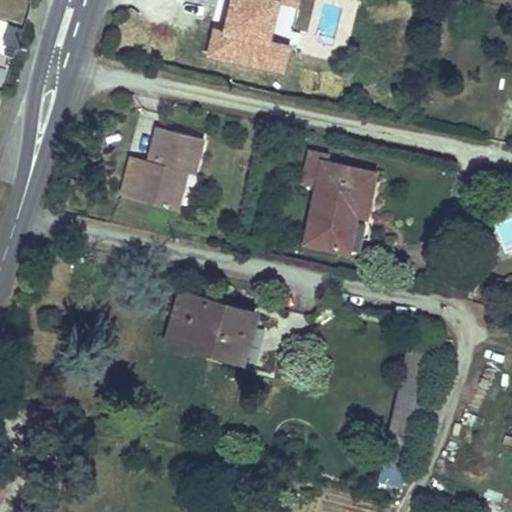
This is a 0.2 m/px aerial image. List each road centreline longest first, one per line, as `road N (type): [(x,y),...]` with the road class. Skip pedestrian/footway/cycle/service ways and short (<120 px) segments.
road 1 (residential): [(52,71),(511,160)]
road 2 (secondary): [(52,71),(0,264)]
